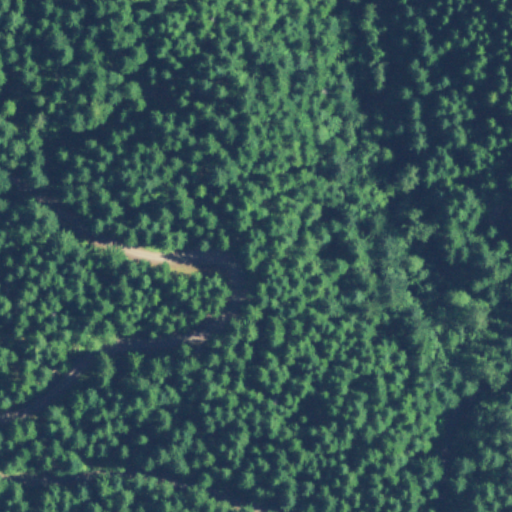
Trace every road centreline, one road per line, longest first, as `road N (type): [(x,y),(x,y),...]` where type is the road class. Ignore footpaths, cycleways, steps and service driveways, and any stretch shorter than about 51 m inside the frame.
road 1 (track): [(234,511),(95,475),(0,480),(1,419),(145,350),(230,297),(202,265),(89,249),(0,193)]
road 2 (residential): [(432,511),(450,440),(471,403),(511,376)]
